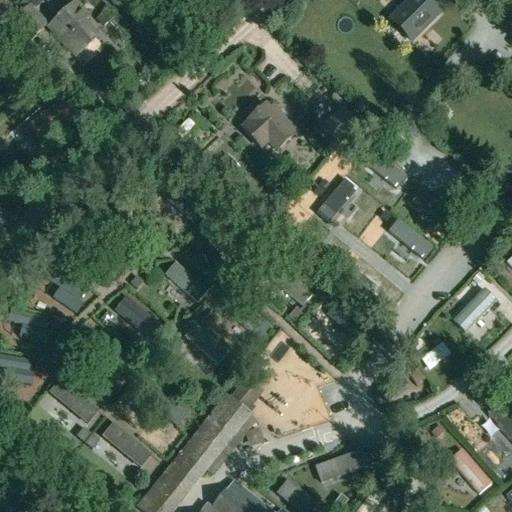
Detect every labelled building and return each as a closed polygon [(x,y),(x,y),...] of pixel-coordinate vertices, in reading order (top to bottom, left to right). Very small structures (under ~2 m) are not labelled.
[(440,18),(421,0),(413,0),(391,23),(413,45),(440,18)] [(94,37),(83,25),(88,20),(74,5),(48,30),(74,57),(94,37)] [(45,27),(33,15),(27,8),(10,24),(29,43),(45,27)] [(111,21),(103,13),(96,20),(104,28),(111,21)] [(0,74),(11,87),(23,77),(0,51),(0,74)] [(74,93),(79,88),(63,71),(58,76),(74,93)] [(359,115),(367,108),(358,99),(350,107),(359,115)] [(249,125),(243,129),(261,150),(268,144),(275,152),(294,136),(273,111),(270,113),(265,106),(247,122),(249,125)] [(58,108),(24,139),(34,151),(69,120),(58,108)] [(340,111),(321,131),(338,147),(357,129),(358,128),(340,111)] [(405,180),(371,153),(361,165),(395,193),(405,180)] [(223,158),(214,166),(227,181),(236,173),(223,158)] [(319,213),(347,179),(334,169),(307,203),(319,213)] [(103,178),(34,240),(108,289),(121,276),(125,272),(129,268),(133,264),(137,261),(140,258),(144,256),(147,255),(151,253),(154,252),(158,251),(162,250),(166,250),(169,250),(103,178)] [(196,229),(206,217),(177,192),(167,205),(196,229)] [(455,220),(421,193),(411,205),(445,233),(455,220)] [(431,250),(397,223),(387,235),(421,263),(431,250)] [(246,265),(256,252),(227,228),(217,240),(246,265)] [(306,229),(296,241),(329,268),(339,255),(306,229)] [(176,267),(166,279),(198,306),(208,294),(176,267)] [(358,269),(348,282),(381,308),(391,295),(358,269)] [(303,310),(313,298),(284,273),(274,286),(303,310)] [(466,336),(496,304),(484,292),(453,324),(466,336)] [(59,293),(51,304),(76,320),(83,308),(59,293)] [(123,300),(113,313),(152,346),(163,333),(123,300)] [(236,303),(225,315),(257,342),(268,330),(236,303)] [(456,303),(450,310),(457,316),(463,309),(456,303)] [(57,334),(67,319),(58,313),(48,328),(57,334)] [(48,324),(17,316),(14,327),(23,329),(19,343),(50,351),(54,332),(46,330),(48,324)] [(195,328),(185,341),(218,367),(228,355),(195,328)] [(94,351),(124,376),(134,363),(104,339),(94,351)] [(427,356),(417,362),(426,377),(436,371),(427,356)] [(31,365),(0,360),(0,373),(5,374),(3,386),(33,390),(35,379),(30,378),(31,365)] [(136,400),(173,431),(190,411),(152,380),(136,400)] [(224,400),(245,416),(258,401),(236,384),(224,400)] [(40,408),(72,434),(85,418),(53,392),(40,408)] [(136,509),(139,511),(172,511),(182,500),(177,496),(185,487),(189,491),(206,469),(211,473),(227,454),(247,428),(243,424),(247,418),(245,416),(224,400),(136,509)] [(487,418),(511,445),(511,422),(499,407),(487,418)] [(100,443),(139,474),(152,458),(113,426),(100,443)] [(480,498),(492,488),(462,453),(450,464),(480,498)] [(351,456),(308,472),(315,491),(325,488),(358,476),(351,456)] [(312,511),(318,505),(285,479),(272,496),(280,502),(292,511),(312,511)] [(272,511),(233,482),(211,511),(206,507),(202,511),(272,511)] [(182,500),(189,491),(185,487),(177,496),(182,500)] [(348,511),(363,511),(372,501),(363,493),(348,511)]
